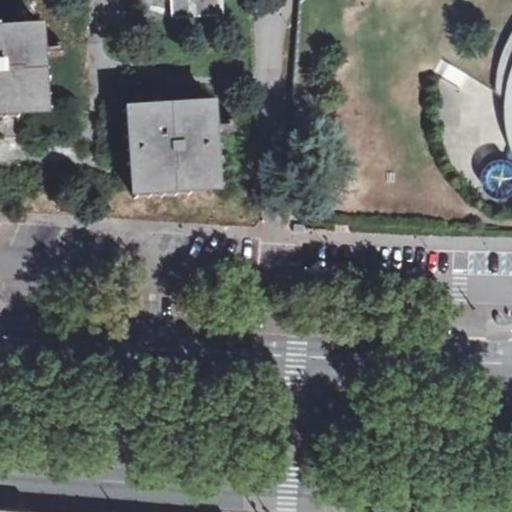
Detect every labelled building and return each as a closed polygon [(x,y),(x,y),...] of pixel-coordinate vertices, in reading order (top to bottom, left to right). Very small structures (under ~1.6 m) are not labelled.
[(221,14),(220,0),(173,0),(175,16),(221,14)] [(47,55),(36,56),(36,52),(40,51),(38,23),(0,25),(0,119),(18,119),(17,107),(22,107),(22,112),(24,112),(50,110),(47,55)] [(511,33),(511,34),(505,50),(499,66),(497,92),(511,100),(511,33)] [(218,133),(207,133),(207,127),(212,127),(210,100),(155,104),(156,115),(151,115),(151,110),(123,112),(125,152),(126,161),(126,166),(138,166),(138,171),(133,171),(135,199),(189,196),(189,184),(193,184),(194,189),(222,187),(220,159),(219,147),(218,133)] [(189,344),(190,335),(168,333),(168,338),(168,343),(189,344)] [(461,400),(462,396),(437,396),(437,403),(461,404),(461,400)]
